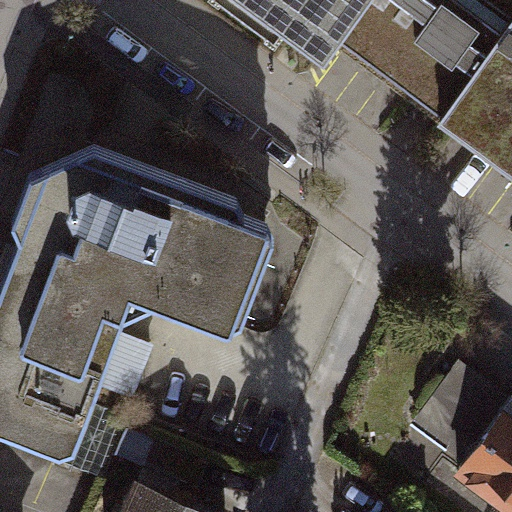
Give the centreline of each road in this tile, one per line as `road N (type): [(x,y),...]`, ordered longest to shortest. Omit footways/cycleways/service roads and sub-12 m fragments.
road 1 (residential): [(404,219),(106,0)]
road 2 (residential): [(276,511),(404,219)]
road 3 (residential): [(511,298),(404,219)]
